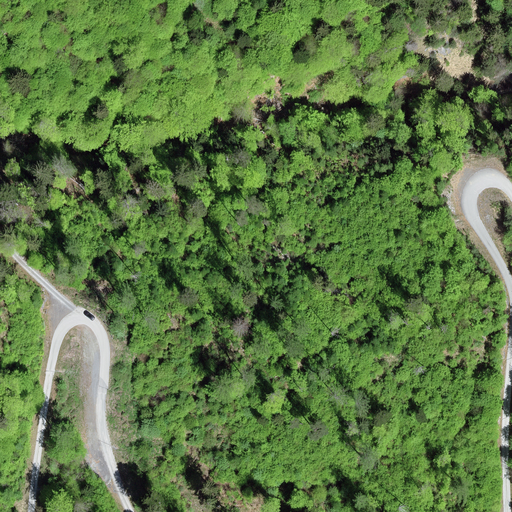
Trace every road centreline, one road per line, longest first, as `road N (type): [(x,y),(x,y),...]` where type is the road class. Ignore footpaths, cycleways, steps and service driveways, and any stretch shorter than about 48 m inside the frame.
road 1 (track): [(74,315),(90,319),(101,340),(101,433),(130,511)]
road 2 (track): [(508,511),(511,304)]
road 3 (track): [(32,511),(59,345),(74,315)]
road 4 (track): [(511,289),(470,205),(483,183),(511,193)]
